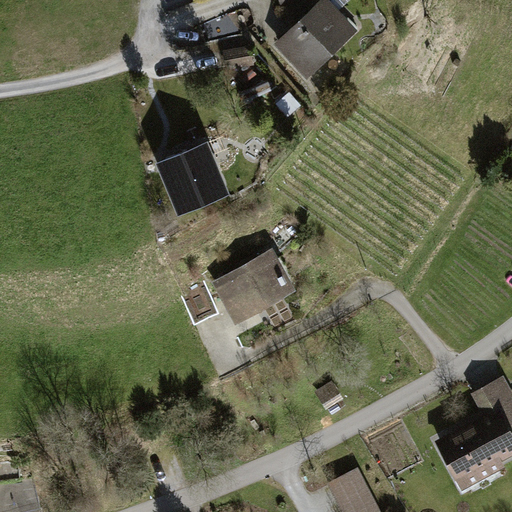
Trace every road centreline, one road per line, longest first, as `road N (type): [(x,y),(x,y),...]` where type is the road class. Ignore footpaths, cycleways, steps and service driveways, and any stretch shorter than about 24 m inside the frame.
road 1 (residential): [(147,511),(296,454),(454,371),(511,331)]
road 2 (track): [(0,95),(158,57)]
